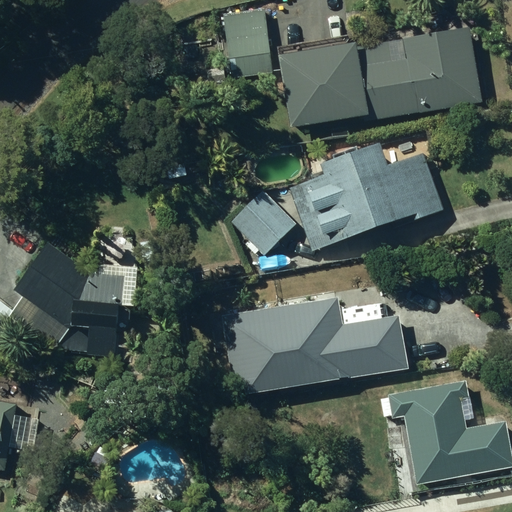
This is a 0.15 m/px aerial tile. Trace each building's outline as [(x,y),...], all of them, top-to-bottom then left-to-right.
[(222,11),(230,75),(270,70),(262,6),(222,11)] [(275,48),(288,121),(362,109),(364,117),(481,97),(468,22),(355,42),(354,35),(275,48)] [(288,184),(310,247),(391,218),(392,223),(441,206),(421,150),(386,162),(378,139),(320,158),(324,171),(288,184)] [(229,218),(262,252),(294,219),(262,187),(229,218)] [(84,348),(111,351),(115,297),(119,297),(121,271),(89,268),(45,236),(10,285),(57,318),(68,319),(52,345),(84,347),(84,348)] [(241,376),(243,389),(406,364),(397,311),(340,319),(336,292),(220,311),(230,378),(241,376)] [(154,326),(140,326),(140,339),(153,339),(154,326)] [(403,411),(409,446),(449,439),(448,431),(466,429),(460,395),(468,393),(465,376),(386,389),(390,414),(403,411)] [(0,465),(3,466),(14,399),(0,396),(0,465)] [(338,470),(339,483),(355,482),(355,469),(338,470)]
